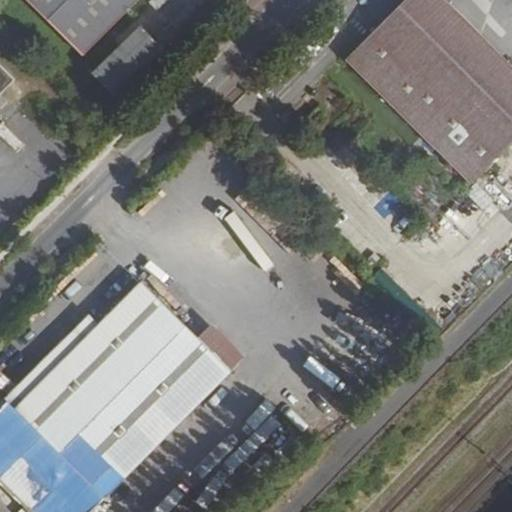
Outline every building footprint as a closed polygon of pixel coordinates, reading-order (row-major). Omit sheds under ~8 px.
[(136,0),(32,0),(85,52),(136,0)] [(511,140),(511,60),(451,0),(401,0),(347,55),(472,180),(511,140)] [(116,100),(164,54),(138,26),(89,73),(116,100)] [(0,58),(0,89),(16,74),(0,58)] [(126,103),(110,119),(119,128),(135,112),(126,103)] [(15,404),(7,396),(0,402),(0,476),(35,511),(85,511),(232,366),(223,357),(220,355),(199,333),(143,277),(100,319),(15,404)] [(92,311),(7,396),(15,404),(100,319),(92,311)] [(211,321),(199,333),(220,355),(233,342),(211,321)] [(235,344),(223,357),(232,366),(244,354),(235,344)]
